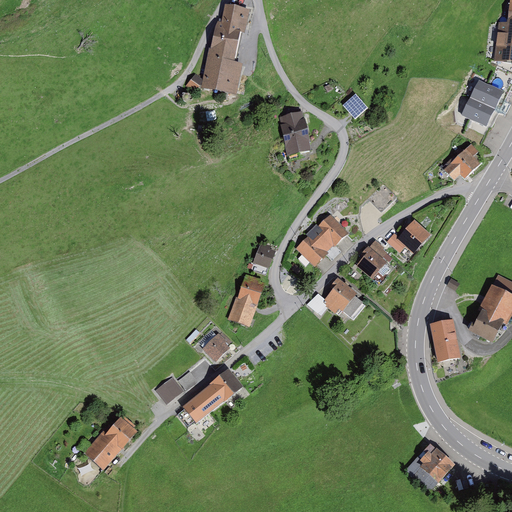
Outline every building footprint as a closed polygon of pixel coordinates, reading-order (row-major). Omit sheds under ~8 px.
[(511,0),(508,23),(498,22),(493,61),(511,63),(511,0)] [(247,11),(228,7),(225,25),(219,24),(206,90),(241,96),(247,64),(237,62),(247,11)] [(196,92),(203,80),(194,75),(188,87),(196,92)] [(504,93),(481,81),(462,117),(485,129),(504,93)] [(369,108),(356,95),(344,106),(357,119),(369,108)] [(303,112),(280,118),(290,157),(312,152),(303,112)] [(488,159),(475,145),(448,169),(461,183),(488,159)] [(371,201),(384,212),(397,196),(384,185),(371,201)] [(350,237),(334,220),(302,249),(317,266),(350,237)] [(433,239),(417,223),(397,242),(412,258),(433,239)] [(271,248),(262,244),(253,266),(268,272),(276,254),(270,251),(271,248)] [(392,258),(376,245),(357,268),(373,281),(392,258)] [(267,286),(249,278),(230,321),(248,329),(267,286)] [(460,283),(451,278),(447,286),(456,291),(460,283)] [(353,298),(340,284),(320,304),(333,317),(353,298)] [(511,305),(511,297),(494,288),(472,332),(493,343),(511,305)] [(462,359),(455,321),(432,325),(440,364),(462,359)] [(232,348),(221,336),(204,351),(215,363),(232,348)] [(186,391),(198,382),(191,373),(180,381),(186,391)] [(241,390),(227,374),(187,409),(201,425),(241,390)] [(186,393),(175,379),(160,391),(171,405),(186,393)] [(137,433),(122,419),(88,454),(102,468),(137,433)] [(456,465),(438,450),(422,470),(440,485),(456,465)]
